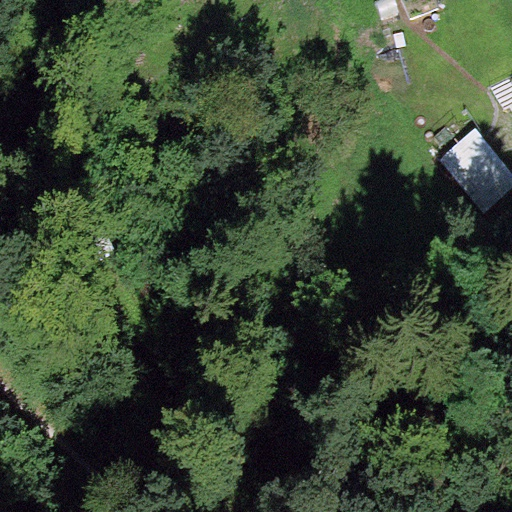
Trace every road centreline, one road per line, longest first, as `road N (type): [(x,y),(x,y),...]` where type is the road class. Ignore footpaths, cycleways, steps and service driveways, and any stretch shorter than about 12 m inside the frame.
road 1 (track): [(225,511),(85,251),(0,143)]
road 2 (track): [(0,396),(124,511)]
